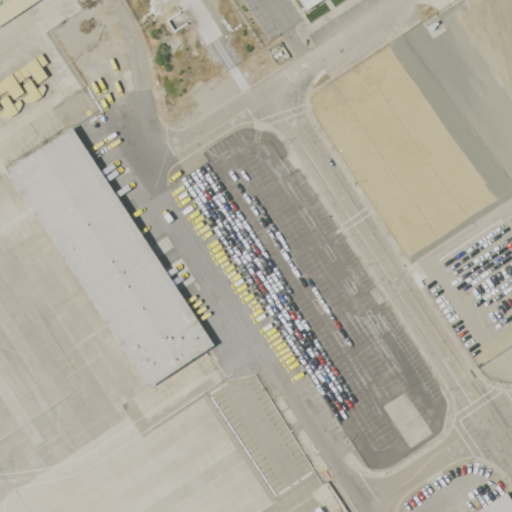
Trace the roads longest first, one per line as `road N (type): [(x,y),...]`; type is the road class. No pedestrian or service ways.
road 1 (residential): [(117,0),(145,70),(157,183),(370,511)]
road 2 (residential): [(511,454),(274,90)]
road 3 (residential): [(157,163),(408,0)]
road 4 (residential): [(367,506),(492,424)]
